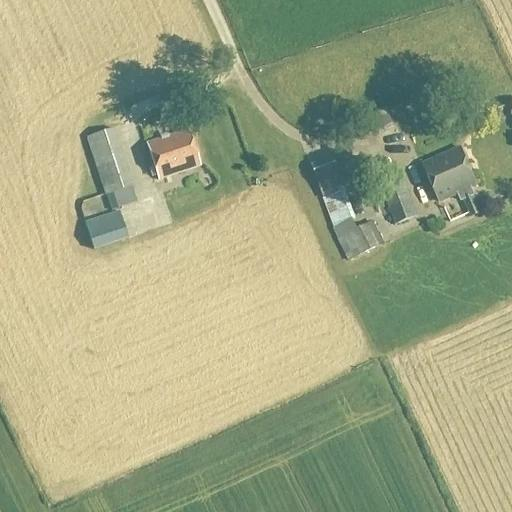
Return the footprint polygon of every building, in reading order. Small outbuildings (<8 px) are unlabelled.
[(113,130),(87,139),(105,196),(132,187),(113,130)] [(146,144),(158,181),(199,166),(187,130),(146,144)] [(480,213),(473,195),(471,189),(476,187),(459,149),(423,165),(440,203),(457,195),(459,201),(462,200),(469,219),(480,213)] [(334,158),(310,167),(322,198),(345,189),(334,158)] [(378,179),(391,210),(396,225),(417,216),(399,171),(378,179)] [(132,231),(123,208),(97,220),(106,242),(132,231)] [(348,261),(378,247),(382,244),(372,223),(367,225),(359,229),(351,210),(329,218),(332,229),(338,240),(348,261)]
